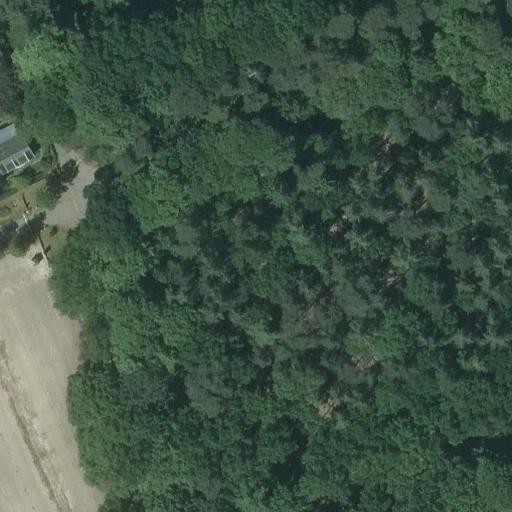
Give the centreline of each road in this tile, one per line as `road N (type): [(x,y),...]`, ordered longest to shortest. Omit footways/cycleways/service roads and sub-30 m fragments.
road 1 (unclassified): [(74,185),(466,0)]
road 2 (unclassified): [(149,511),(74,185)]
road 3 (unclassified): [(74,185),(0,15)]
